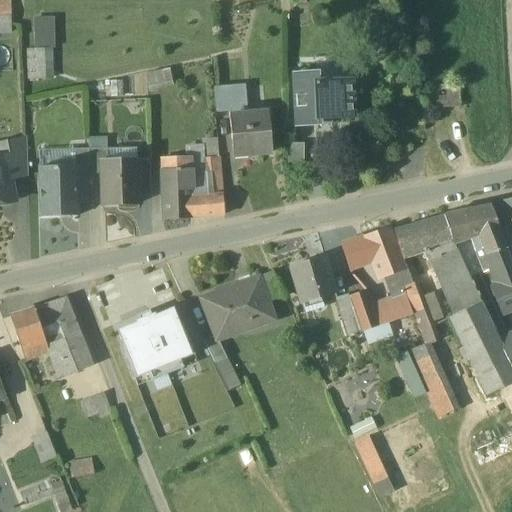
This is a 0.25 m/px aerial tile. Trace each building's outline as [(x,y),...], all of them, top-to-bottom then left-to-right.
[(10,0),(0,0),(0,17),(11,17),(10,0)] [(37,18),(39,47),(29,48),(31,82),(62,80),(58,17),(37,18)] [(328,83),(316,83),(316,75),(294,76),(296,125),(318,125),(318,119),(331,118),(352,117),(350,82),(328,83)] [(327,75),(316,75),(316,83),(328,83),(327,75)] [(458,85),(428,88),(429,110),(459,108),(458,85)] [(243,87),(226,88),(228,112),(228,117),(245,116),(243,87)] [(226,88),(213,90),(215,113),(228,112),(226,88)] [(245,116),(228,117),(232,157),(270,154),(266,114),(245,116)] [(26,139),(0,145),(0,160),(6,159),(10,180),(27,177),(26,139)] [(303,144),(286,144),(285,169),(303,169),(303,144)] [(107,149),(88,150),(89,167),(89,175),(101,175),(101,166),(108,165),(107,161),(107,149)] [(176,154),(161,154),(162,173),(177,172),(176,154)] [(219,157),(201,159),(203,177),(210,176),(220,175),(219,157)] [(0,160),(0,205),(15,202),(10,180),(6,159),(0,160)] [(139,160),(107,161),(108,165),(101,166),(101,175),(102,206),(140,205),(139,160)] [(77,167),(40,168),(42,219),(78,218),(78,204),(77,167)] [(89,167),(77,167),(78,204),(90,204),(89,175),(89,167)] [(177,172),(162,173),(163,218),(191,218),(190,172),(177,172)] [(220,175),(210,176),(211,185),(216,185),(221,184),(220,175)] [(222,195),(204,197),(206,217),(224,215),(222,195)] [(511,221),(504,203),(491,208),(498,228),(511,222),(511,221)] [(490,206),(460,213),(469,238),(474,252),(483,248),(486,255),(506,249),(498,228),(491,208),(490,206)] [(460,213),(443,216),(452,244),(469,238),(460,213)] [(443,216),(408,227),(417,255),(433,250),(452,244),(443,216)] [(511,222),(498,228),(506,249),(506,251),(511,248),(511,222)] [(408,227),(394,232),(402,258),(417,255),(408,227)] [(388,228),(362,237),(372,263),(378,280),(385,277),(406,270),(388,228)] [(362,237),(339,246),(349,272),(372,263),(362,237)] [(452,244),(433,250),(435,255),(454,250),(452,244)] [(506,249),(486,255),(486,256),(487,256),(496,279),(491,291),(499,316),(511,310),(511,266),(506,251),(506,249)] [(454,250),(435,255),(433,250),(423,253),(453,316),(479,304),(475,294),(454,250)] [(323,258),(289,268),(300,305),(333,295),(323,258)] [(406,270),(385,277),(393,299),(404,295),(402,288),(403,288),(411,284),(406,270)] [(259,277),(198,299),(212,338),(214,344),(217,343),(274,322),(259,277)] [(434,341),(411,284),(403,288),(425,345),(427,344),(434,341)] [(422,296),(434,320),(444,315),(432,291),(422,296)] [(372,307),(367,293),(348,300),(359,332),(377,325),(371,307),(372,307)] [(372,307),(371,307),(377,325),(411,313),(404,295),(393,299),(372,307)] [(347,296),(334,300),(341,321),(354,317),(348,300),(347,296)] [(67,298),(48,305),(53,320),(63,315),(73,312),(67,298)] [(453,316),(447,319),(462,349),(458,351),(463,362),(467,360),(485,396),(511,383),(511,372),(497,341),(487,321),(479,304),(453,316)] [(48,305),(34,310),(39,325),(53,320),(48,305)] [(180,361),(194,356),(182,326),(180,327),(173,308),(151,317),(149,311),(136,317),(138,322),(117,331),(124,349),(122,350),(134,380),(148,374),(151,382),(183,369),(180,361)] [(39,325),(34,310),(10,318),(25,361),(48,353),(49,353),(47,346),(39,325)] [(73,312),(63,315),(69,333),(70,336),(73,335),(80,333),(73,312)] [(64,339),(47,346),(49,353),(48,353),(51,364),(86,352),(80,333),(73,335),(64,339)] [(511,334),(497,341),(511,372),(511,334)] [(217,343),(214,344),(212,338),(203,342),(214,364),(225,359),(217,343)] [(458,409),(427,344),(425,345),(422,346),(407,352),(436,418),(458,409)] [(86,352),(51,364),(58,381),(94,367),(86,352)] [(105,394),(81,404),(87,419),(98,414),(111,409),(105,394)] [(111,409),(98,414),(100,419),(113,414),(111,409)] [(380,430),(360,439),(365,450),(385,441),(380,430)] [(56,460),(47,435),(34,440),(43,465),(56,460)] [(380,451),(367,456),(383,495),(397,490),(380,451)] [(92,461),(69,465),(72,480),(95,476),(92,461)] [(76,511),(68,490),(59,494),(66,511),(76,511)] [(44,511),(54,509),(49,495),(31,502),(34,511),(44,511)]
